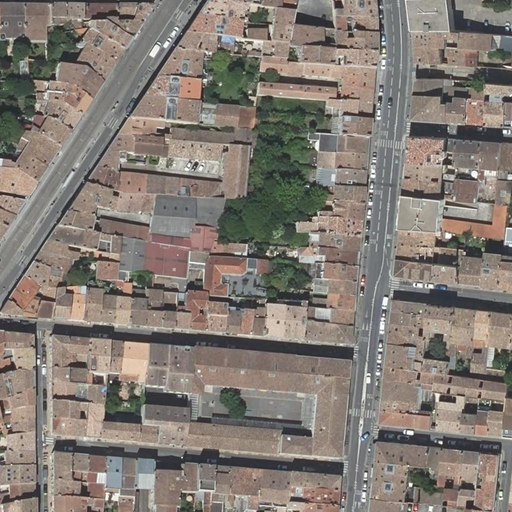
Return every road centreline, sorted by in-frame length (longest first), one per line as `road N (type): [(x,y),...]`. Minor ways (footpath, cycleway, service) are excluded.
road 1 (tertiary): [(0,291),(187,0)]
road 2 (residential): [(367,352),(39,324)]
road 3 (residential): [(357,467),(38,440)]
road 4 (secondary): [(391,126),(376,281)]
road 5 (residential): [(511,442),(360,428)]
road 6 (residential): [(376,281),(511,299)]
road 7 (secondary): [(394,0),(391,126)]
road 8 (residential): [(391,126),(511,134)]
